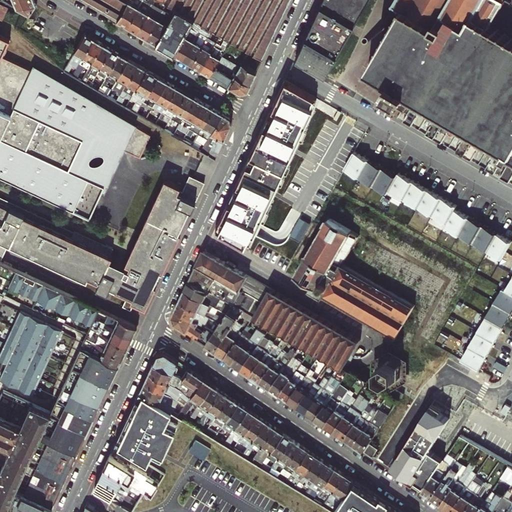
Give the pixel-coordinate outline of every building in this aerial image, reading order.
[(29,15),(35,4),(33,0),(12,0),(17,9),(29,15)] [(81,0),(117,20),(128,0),(81,0)] [(126,26),(141,0),(137,0),(136,3),(129,0),(128,0),(117,20),(126,26)] [(152,4),(144,0),(141,0),(126,26),(136,32),(152,4)] [(164,0),(176,7),(193,18),(198,20),(202,23),(207,26),(211,28),(215,31),(225,37),(230,40),(262,58),(288,0),(164,0)] [(305,62),(324,73),(366,0),(321,0),(295,57),(305,62)] [(504,0),(395,0),(392,6),(402,12),(368,72),(392,86),(386,95),(398,102),(396,105),(409,112),(404,121),(412,126),(421,110),(436,119),(426,135),(442,143),(451,126),(466,135),(456,152),(472,160),(484,138),(499,146),(486,169),(494,174),(504,157),(511,160),(500,177),(509,181),(511,176),(511,38),(490,27),(504,0)] [(157,19),(162,10),(152,4),(136,32),(146,37),(157,19)] [(171,16),(155,43),(173,53),(193,18),(176,7),(171,16)] [(146,37),(155,43),(171,16),(166,13),(161,21),(157,19),(146,37)] [(386,15),(385,16),(384,16),(383,17),(382,19),(383,21),(383,22),(384,23),(386,24),(388,24),(389,23),(390,22),(391,21),(391,19),(391,18),(389,16),(388,16),(386,15)] [(198,20),(193,18),(173,53),(182,58),(197,32),(193,29),(198,20)] [(197,32),(182,58),(191,63),(204,39),(200,37),(201,35),(207,26),(202,23),(197,32)] [(206,37),(204,39),(191,63),(200,69),(215,42),(210,40),(215,31),(211,28),(206,37)] [(70,58),(79,63),(93,38),(85,33),(70,58)] [(110,256),(107,255),(112,248),(0,194),(0,176),(87,218),(101,192),(104,193),(124,150),(139,157),(150,134),(132,124),(133,123),(48,73),(33,65),(31,70),(1,56),(9,40),(0,35),(0,260),(8,244),(86,281),(87,278),(98,283),(96,288),(106,294),(109,288),(127,296),(122,306),(129,309),(133,303),(145,308),(180,233),(178,233),(189,209),(191,210),(204,183),(188,176),(181,191),(177,189),(178,186),(163,179),(123,264),(128,266),(126,270),(107,261),(110,256)] [(215,42),(200,69),(210,75),(216,64),(219,59),(223,52),(230,40),(225,37),(220,45),(215,42)] [(87,68),(102,43),(93,38),(79,63),(72,76),(76,78),(83,66),(87,68)] [(230,40),(223,52),(256,71),(262,58),(230,40)] [(87,68),(96,73),(111,48),(102,43),(87,68)] [(99,75),(105,78),(119,53),(111,48),(96,73),(91,81),(89,85),(97,91),(100,86),(95,83),(99,75)] [(256,71),(223,52),(219,59),(229,64),(226,70),(234,74),(250,83),(256,71)] [(119,53),(105,78),(100,86),(97,91),(106,96),(109,91),(103,88),(108,80),(113,83),(117,77),(128,58),(119,53)] [(116,101),(120,94),(137,64),(128,58),(117,77),(121,80),(113,93),(115,94),(112,99),(116,101)] [(128,92),(132,94),(146,69),(137,64),(120,94),(125,97),(128,92)] [(228,85),(234,74),(226,70),(224,72),(219,68),(220,66),(216,64),(210,75),(228,85)] [(146,69),(132,94),(129,98),(135,101),(130,109),(135,113),(157,75),(146,69)] [(250,83),(234,74),(228,85),(239,92),(247,90),(250,83)] [(167,81),(157,75),(135,113),(139,114),(146,103),(152,106),(167,81)] [(83,76),(80,81),(89,85),(91,81),(83,76)] [(285,80),(214,230),(246,245),(317,95),(285,80)] [(158,117),(176,87),(167,81),(152,106),(149,112),(158,117)] [(165,114),(170,117),(185,92),(176,87),(158,117),(154,124),(158,126),(165,114)] [(185,92),(170,117),(167,122),(176,127),(194,97),(185,92)] [(204,103),(194,97),(176,127),(186,133),(204,103)] [(195,139),(213,108),(204,103),(186,133),(195,139)] [(223,115),(213,108),(195,139),(198,141),(194,147),(202,151),(223,115)] [(202,151),(215,159),(231,125),(228,117),(223,115),(202,151)] [(359,177),(369,159),(355,151),(345,169),(359,177)] [(374,185),(384,168),(369,159),(359,177),(374,185)] [(389,190),(398,175),(384,168),(374,185),(387,193),(389,190)] [(403,198),(414,180),(400,172),(398,175),(389,190),(403,198)] [(418,206),(428,188),(414,180),(403,198),(418,206)] [(433,215),(443,196),(428,188),(418,206),(433,215)] [(448,223),(456,208),(458,205),(443,196),(433,215),(448,223)] [(459,234),(469,216),(456,208),(448,223),(446,226),(459,234)] [(474,242),(484,224),(469,216),(459,234),(474,242)] [(331,284),(343,263),(358,237),(329,221),(327,226),(315,244),(298,275),(313,284),(313,285),(319,288),(324,280),(331,284)] [(474,242),(488,250),(498,232),(484,224),(474,242)] [(511,241),(511,240),(498,232),(488,250),(503,258),(511,241)] [(205,250),(192,280),(230,301),(234,304),(244,310),(253,315),(254,315),(264,301),(271,288),(236,267),(236,266),(228,261),(227,263),(205,250)] [(325,294),(397,336),(414,304),(343,263),(331,284),(326,293),(322,291),(319,297),(322,299),(325,294)] [(37,299),(44,283),(34,278),(17,270),(9,286),(37,299)] [(192,280),(187,290),(213,305),(216,301),(226,307),(230,301),(192,280)] [(309,291),(319,297),(322,291),(326,293),(331,284),(324,280),(319,288),(313,285),(309,291)] [(69,315),(77,298),(68,294),(44,283),(37,299),(69,315)] [(262,320),(298,340),(301,342),(345,367),(360,340),(271,288),(264,301),(254,315),(262,320)] [(511,293),(505,290),(503,288),(495,301),(511,310),(511,293)] [(182,301),(210,316),(213,311),(211,310),(213,305),(187,290),(182,301)] [(97,313),(99,309),(77,298),(69,315),(91,326),(94,319),(97,313)] [(177,310),(198,322),(207,327),(212,318),(210,316),(182,301),(177,310)] [(511,311),(511,310),(495,301),(488,315),(505,324),(511,311)] [(216,332),(208,345),(217,352),(238,319),(241,314),(244,310),(234,304),(231,309),(228,314),(222,323),(216,332)] [(178,325),(208,345),(216,332),(207,327),(204,332),(195,327),(198,322),(177,310),(174,317),(178,325)] [(253,315),(244,310),(241,314),(250,320),(253,315)] [(41,339),(48,324),(21,311),(13,327),(41,339)] [(137,327),(109,314),(107,317),(97,313),(94,319),(132,337),(137,327)] [(258,327),(262,320),(254,315),(253,315),(250,320),(249,321),(258,327)] [(505,324),(488,315),(479,330),(496,340),(505,324)] [(132,337),(94,319),(91,326),(90,329),(93,331),(95,327),(101,330),(100,334),(127,346),(132,337)] [(217,352),(226,358),(243,332),(238,329),(243,322),(238,319),(217,352)] [(51,355),(62,330),(48,324),(41,339),(37,348),(51,355)] [(37,348),(41,339),(13,327),(6,343),(33,356),(37,348)] [(256,330),(251,337),(235,363),(243,369),(259,345),(260,343),(256,340),(259,335),(261,333),(256,330)] [(496,340),(479,330),(471,345),(488,354),(496,340)] [(235,363),(251,337),(243,332),(226,358),(235,363)] [(127,346),(100,334),(98,337),(88,333),(85,339),(123,357),(127,346)] [(263,337),(260,343),(259,345),(263,347),(269,339),(264,336),(263,337)] [(85,339),(81,349),(118,366),(123,357),(85,339)] [(253,375),(268,350),(273,342),(269,339),(263,347),(259,345),(243,369),(253,375)] [(273,342),(268,350),(273,353),(278,345),(273,342)] [(26,372),(33,356),(6,343),(0,355),(0,360),(7,364),(26,372)] [(253,375),(262,382),(277,358),(283,348),(278,345),(273,353),(268,350),(253,375)] [(488,354),(471,345),(462,359),(479,369),(488,354)] [(40,378),(51,355),(37,348),(33,356),(26,372),(40,378)] [(50,511),(83,441),(118,366),(81,349),(51,413),(41,436),(10,503),(5,511),(50,511)] [(392,390),(409,380),(409,360),(392,350),(374,361),(375,381),(392,390)] [(277,358),(262,382),(272,388),(288,364),(291,358),(293,355),(288,352),(282,361),(277,358)] [(156,355),(153,362),(172,372),(175,366),(178,362),(163,353),(156,355)] [(272,388),(281,394),(297,369),(301,362),(303,360),(299,358),(297,361),(293,368),(288,364),(272,388)] [(291,358),(288,364),(293,368),(297,361),(291,358)] [(172,372),(153,362),(148,373),(165,383),(172,372)] [(301,362),(297,369),(303,372),(307,365),(301,362)] [(0,379),(32,395),(40,378),(26,372),(7,364),(0,379)] [(297,369),(281,394),(290,401),(308,372),(311,367),(307,365),(303,372),(297,369)] [(202,379),(188,369),(181,378),(191,385),(196,388),(202,379)] [(313,374),(308,372),(290,401),(299,406),(314,383),(309,380),(313,374)] [(144,383),(160,392),(166,383),(165,383),(148,373),(144,383)] [(314,383),(299,406),(308,412),(329,378),(325,376),(319,386),(314,383)] [(308,412),(317,419),(332,394),(328,392),(335,382),(329,378),(308,412)] [(187,402),(196,409),(212,385),(202,379),(196,388),(190,398),(187,402)] [(328,392),(332,394),(338,384),(335,382),(328,392)] [(140,391),(156,401),(161,393),(160,392),(144,383),(140,391)] [(165,395),(171,386),(166,383),(160,392),(161,393),(165,395)] [(327,425),(350,386),(345,383),(337,397),(332,394),(317,419),(327,425)] [(196,388),(191,385),(185,395),(190,398),(196,388)] [(212,385),(196,409),(204,414),(220,391),(212,385)] [(327,425),(335,431),(352,405),(347,402),(354,389),(350,386),(327,425)] [(51,413),(4,391),(0,399),(0,443),(12,449),(0,474),(0,498),(10,503),(41,436),(51,413)] [(140,391),(115,444),(147,462),(153,451),(163,456),(174,431),(164,426),(172,411),(156,401),(140,391)] [(229,396),(220,391),(204,414),(200,421),(196,426),(205,431),(229,396)] [(352,405),(335,431),(346,439),(368,403),(370,398),(359,392),(352,405)] [(190,398),(185,395),(179,403),(184,406),(187,402),(190,398)] [(229,396),(205,431),(216,438),(224,427),(239,403),(229,396)] [(187,402),(184,406),(194,412),(196,409),(187,402)] [(184,406),(179,403),(174,412),(179,415),(182,410),(184,406)] [(224,427),(232,433),(248,409),(239,403),(224,427)] [(378,409),(368,403),(346,439),(356,445),(378,409)] [(391,471),(423,491),(443,460),(429,451),(450,419),(432,407),(391,471)] [(378,409),(356,445),(365,451),(371,440),(388,413),(378,408),(378,409)] [(248,409),(232,433),(224,443),(229,446),(233,440),(232,440),(235,435),(240,438),(256,415),(248,409)] [(191,416),(182,410),(179,415),(188,420),(191,416)] [(240,438),(249,444),(264,420),(256,415),(240,438)] [(200,421),(191,416),(188,420),(196,426),(200,421)] [(251,460),(274,426),(264,420),(249,444),(245,449),(242,454),(251,460)] [(283,432),(274,426),(251,460),(260,466),(283,432)] [(269,471),(291,438),(283,432),(260,466),(269,471)] [(232,440),(233,440),(237,443),(240,438),(235,435),(232,440)] [(196,438),(190,449),(206,458),(212,446),(196,438)] [(299,444),(291,438),(269,471),(277,477),(279,473),(275,471),(278,465),(283,468),(299,444)] [(365,451),(373,457),(380,445),(371,440),(365,451)] [(237,444),(233,449),(242,454),(245,449),(237,444)] [(290,476),(307,449),(299,444),(283,468),(279,473),(277,477),(286,482),(290,476)] [(316,455),(307,449),(290,476),(293,478),(290,484),(295,487),(298,482),(316,455)] [(443,460),(423,491),(432,497),(457,459),(448,453),(443,460)] [(316,455),(298,482),(302,484),(299,490),(304,493),(309,485),(325,461),(316,455)] [(467,466),(470,462),(459,455),(457,459),(463,464),(467,466)] [(104,466),(144,491),(150,494),(156,484),(144,476),(146,472),(129,462),(128,464),(123,461),(122,462),(118,459),(117,461),(109,456),(104,466)] [(504,470),(508,461),(502,458),(498,467),(504,470)] [(432,497),(443,504),(456,484),(452,482),(463,464),(457,459),(432,497)] [(308,496),(313,499),(334,467),(325,461),(309,485),(314,487),(308,496)] [(511,483),(511,461),(511,462),(502,477),(511,483)] [(453,511),(472,480),(468,477),(475,465),(470,462),(467,466),(456,484),(443,504),(453,511)] [(467,466),(463,464),(452,482),(456,484),(467,466)] [(480,468),(475,465),(468,477),(472,480),(480,468)] [(138,501),(144,491),(104,466),(99,477),(138,501)] [(334,467),(313,499),(323,505),(344,473),(334,467)] [(159,480),(146,472),(144,476),(156,484),(159,480)] [(344,473),(323,505),(332,511),(353,480),(344,473)] [(138,501),(99,477),(95,487),(133,510),(138,501)] [(353,480),(332,511),(333,511),(402,511),(387,502),(388,501),(379,495),(378,496),(353,480)] [(464,511),(482,486),(472,480),(453,511),(454,511),(464,511)] [(479,511),(488,499),(482,496),(487,489),(482,486),(464,511),(479,511)] [(489,498),(488,499),(479,511),(493,511),(505,494),(508,490),(503,487),(497,495),(496,494),(492,500),(489,498)] [(499,511),(509,497),(505,494),(493,511),(499,511)] [(505,511),(511,502),(511,498),(509,497),(499,511),(505,511)] [(0,511),(5,511),(10,503),(0,498),(0,511)]
